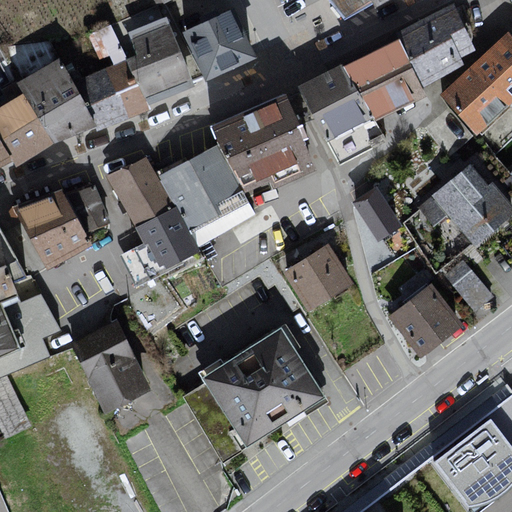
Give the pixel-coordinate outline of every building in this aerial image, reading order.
[(332,0),(346,16),(376,1),(375,0),(332,0)] [(405,33),(407,39),(429,89),(471,66),(467,59),(483,52),(461,5),(405,33)] [(233,9),(186,31),(207,78),(254,56),(233,9)] [(132,63),(153,110),(201,89),(172,21),(123,42),(132,63)] [(511,33),(445,97),(483,136),(511,108),(511,33)] [(407,39),(351,69),(383,121),(433,97),(429,89),(407,39)] [(132,63),(80,84),(104,127),(153,110),(132,63)] [(69,64),(24,88),(28,95),(60,146),(104,127),(80,84),(69,64)] [(349,65),(304,86),(333,145),(383,121),(351,69),(349,65)] [(28,95),(0,112),(0,134),(19,164),(60,146),(28,95)] [(291,95),(219,128),(253,189),(324,167),(291,95)] [(0,172),(19,164),(0,134),(0,172)] [(222,149),(168,177),(195,228),(248,201),(222,149)] [(149,157),(112,176),(140,228),(177,209),(149,157)] [(511,207),(477,166),(421,210),(465,258),(511,218),(511,207)] [(71,187),(22,211),(52,270),(100,246),(71,187)] [(378,188),(356,203),(381,248),(405,230),(378,188)] [(207,253),(177,209),(140,228),(127,252),(145,281),(207,253)] [(5,231),(0,233),(0,302),(7,300),(31,289),(5,231)] [(332,246),(284,278),(310,316),(358,284),(332,246)] [(456,276),(473,304),(492,292),(475,265),(456,276)] [(437,287),(395,318),(428,362),(470,331),(437,287)] [(0,362),(28,351),(7,300),(0,302),(0,362)] [(119,322),(76,345),(114,417),(157,393),(119,322)] [(287,326),(201,376),(207,386),(185,400),(224,466),(332,402),(287,326)] [(511,393),(357,511),(479,511),(511,487),(511,393)]
